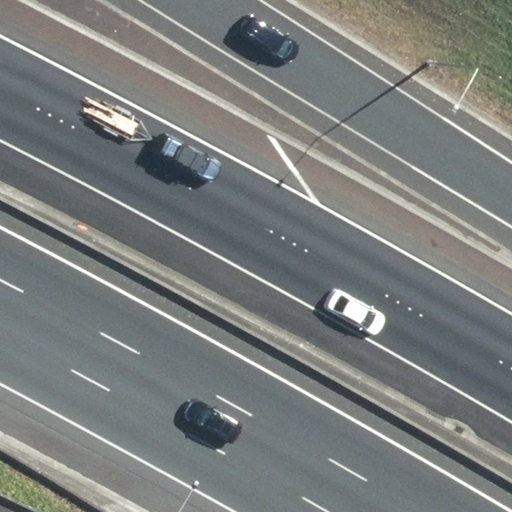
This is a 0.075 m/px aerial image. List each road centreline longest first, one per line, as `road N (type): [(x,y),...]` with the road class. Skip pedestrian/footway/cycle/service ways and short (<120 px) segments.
road 1 (motorway): [(0,90),(238,209),(511,369)]
road 2 (motorway): [(417,511),(0,277)]
road 3 (motorway): [(198,0),(511,197)]
